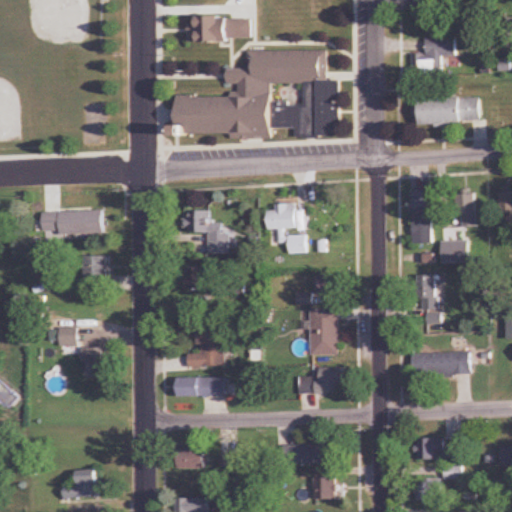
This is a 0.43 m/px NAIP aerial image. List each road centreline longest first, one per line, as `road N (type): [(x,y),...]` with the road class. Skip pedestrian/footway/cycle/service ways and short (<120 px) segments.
road 1 (tertiary): [(148,511),(142,0)]
road 2 (residential): [(381,511),(376,0)]
road 3 (residential): [(145,169),(511,150)]
road 4 (residential): [(148,421),(511,409)]
road 5 (residential): [(0,171),(145,169)]
